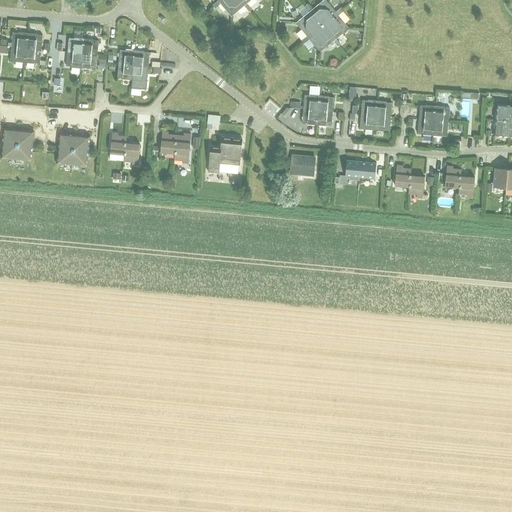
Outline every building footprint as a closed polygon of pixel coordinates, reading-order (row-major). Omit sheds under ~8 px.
[(231,12),(232,0),(220,0),(213,6),(214,8),(220,3),(227,12),(231,12)] [(250,10),(241,0),(232,0),(231,12),(236,12),(244,6),(248,11),(250,10)] [(241,0),(250,10),(251,8),(247,3),(250,0),(241,0)] [(322,25),(324,3),(320,2),(312,9),(307,4),(306,5),(322,25)] [(324,3),(322,25),(342,9),(341,7),(336,12),(329,3),(324,3)] [(322,25),(306,5),(304,6),(308,12),(300,19),(300,23),(322,25)] [(342,9),(322,25),(344,27),(345,23),(338,15),(344,10),(342,9)] [(322,25),(300,23),(299,27),(306,36),(301,40),(302,42),(322,25)] [(322,25),(302,42),(303,43),(309,39),(315,47),(320,47),(322,25)] [(322,25),(320,47),(324,48),(333,41),(337,46),(339,45),(322,25)] [(344,32),(344,27),(322,25),(339,45),(340,44),(336,39),(344,32)] [(68,37),(66,52),(82,53),(83,38),(84,31),(75,30),(74,37),(74,38),(68,37)] [(7,43),(7,46),(11,46),(26,48),(27,32),(18,31),(17,33),(12,32),(11,43),(7,43)] [(27,32),(26,48),(40,49),(42,35),(36,35),(36,33),(27,32)] [(83,38),(82,53),(97,55),(98,40),(92,40),(93,39),(83,38)] [(11,46),(9,60),(15,61),(15,62),(24,63),(26,48),(11,46)] [(26,48),(24,63),(34,63),(34,62),(39,63),(39,60),(40,49),(26,48)] [(133,65),(135,50),(125,49),(125,50),(119,50),(118,63),(133,65)] [(135,50),(133,65),(148,66),(149,52),(143,52),(144,50),(135,50)] [(66,52),(65,65),(71,66),(71,67),(80,68),(82,53),(66,52)] [(82,53),(80,68),(90,69),(90,68),(96,69),(97,55),(82,53)] [(133,65),(118,63),(117,77),(122,78),(122,79),(132,80),(133,65)] [(134,65),(131,88),(146,89),(148,67),(134,65)] [(318,110),(319,95),(310,94),(310,95),(304,94),(303,107),(303,109),(318,110)] [(319,95),(318,110),(333,111),(334,97),(328,97),(328,96),(319,95)] [(362,100),(361,114),(376,115),(377,100),(367,99),(367,100),(362,100)] [(377,100),(376,115),(391,116),(392,103),(386,102),(386,101),(377,100)] [(433,120),(434,106),(425,105),(425,106),(420,105),(419,119),(433,120)] [(497,105),(496,120),(511,121),(511,106),(497,105)] [(444,107),(434,106),(433,120),(448,122),(450,108),(444,107)] [(286,107),(281,114),(286,117),(294,108),(290,107),(286,107)] [(318,110),(303,109),(302,122),(307,123),(307,124),(316,125),(318,110)] [(333,111),(318,110),(316,125),(325,126),(325,125),(332,125),(333,111)] [(207,116),(207,121),(212,122),(220,122),(220,113),(208,112),(207,116)] [(376,115),(361,114),(360,128),(365,128),(365,129),(374,130),(376,115)] [(376,115),(374,130),(383,131),(383,130),(389,131),(391,116),(376,115)] [(433,120),(419,119),(417,133),(422,133),(422,135),(432,136),(433,120)] [(448,122),(433,120),(432,136),(441,137),(441,135),(447,136),(448,122)] [(511,121),(496,120),(495,135),(509,136),(511,121)] [(16,160),(18,130),(3,128),(1,159),(16,160)] [(18,130),(16,160),(30,161),(33,131),(18,130)] [(176,141),(177,135),(168,134),(168,132),(162,131),(160,151),(174,153),(175,153),(176,141)] [(125,142),(126,143),(126,137),(117,136),(118,133),(112,132),(110,153),(124,154),(125,142)] [(175,153),(174,153),(174,159),(183,160),(183,163),(188,163),(190,143),(191,134),(184,133),(183,136),(177,135),(176,141),(175,153)] [(72,165),(74,135),(60,134),(57,164),(72,165)] [(89,136),(74,135),(72,165),(86,166),(89,136)] [(210,146),(208,172),(219,173),(219,171),(237,173),(238,165),(239,165),(242,139),(222,137),(221,147),(210,146)] [(124,154),(123,160),(132,161),(132,164),(138,165),(140,144),(126,143),(125,142),(124,154)] [(313,171),(315,157),(301,156),(301,158),(292,157),(290,173),(300,174),(301,170),(313,171)] [(359,180),(359,177),(360,161),(346,159),(344,176),(349,176),(349,179),(359,180)] [(375,178),(376,162),(360,161),(359,177),(375,178)] [(410,175),(411,175),(411,169),(402,168),(403,165),(397,165),(395,185),(409,187),(410,175)] [(460,175),(461,169),(452,168),(453,166),(447,165),(444,186),(459,187),(460,175)] [(506,188),(507,169),(501,169),(502,165),(496,165),(496,168),(495,168),(494,187),(506,188)] [(409,187),(408,194),(417,194),(417,197),(423,198),(425,176),(411,175),(410,175),(409,187)] [(459,187),(458,194),(467,195),(466,197),(472,198),(475,177),(460,175),(459,187)]
